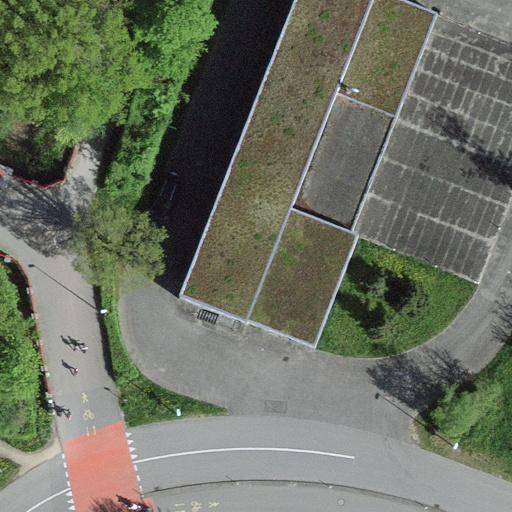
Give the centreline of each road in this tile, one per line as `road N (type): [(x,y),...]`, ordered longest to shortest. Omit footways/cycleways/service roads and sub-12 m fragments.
road 1 (residential): [(511,507),(338,453),(242,447),(138,460),(26,511)]
road 2 (track): [(99,0),(110,58),(102,118),(80,179),(41,226)]
